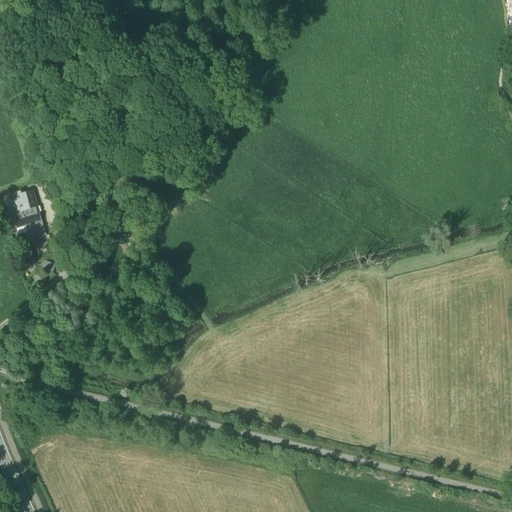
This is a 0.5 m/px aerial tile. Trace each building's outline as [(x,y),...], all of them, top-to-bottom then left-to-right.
[(47,235),(37,207),(33,192),(21,195),(21,193),(14,195),(15,198),(19,212),(21,211),(24,218),(39,213),(41,221),(26,226),(30,240),(47,235)] [(13,221),(14,221),(24,218),(21,211),(19,212),(15,198),(8,200),(13,221)] [(24,218),(26,226),(41,221),(39,213),(24,218)] [(26,226),(24,218),(14,221),(16,228),(26,226)] [(42,270),(53,273),(56,265),(45,262),(42,270)]
